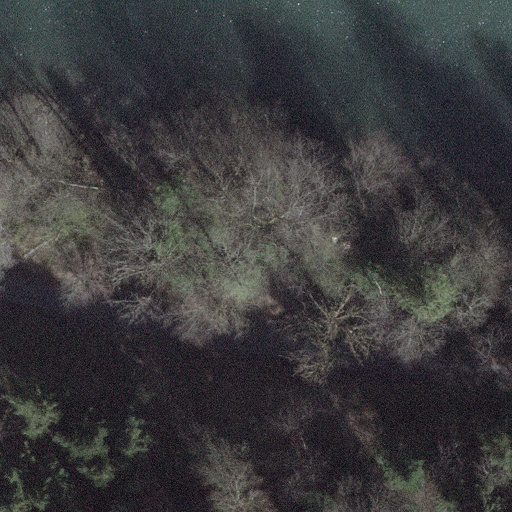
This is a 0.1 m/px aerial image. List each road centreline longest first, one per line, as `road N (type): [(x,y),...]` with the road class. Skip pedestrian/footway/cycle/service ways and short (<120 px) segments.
road 1 (track): [(170,306),(511,383)]
road 2 (track): [(0,268),(170,306)]
